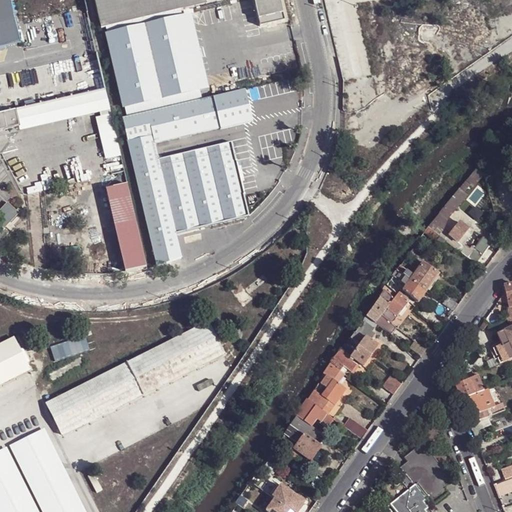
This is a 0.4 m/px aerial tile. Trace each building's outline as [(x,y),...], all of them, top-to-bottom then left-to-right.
[(10,0),(0,0),(0,49),(20,44),(10,0)] [(180,12),(205,6),(203,0),(93,0),(100,30),(105,29),(180,12)] [(282,17),(278,0),(252,0),(257,23),(282,17)] [(105,29),(106,35),(181,18),(180,12),(105,29)] [(191,16),(181,18),(198,92),(207,90),(191,16)] [(284,24),(282,17),(257,23),(259,30),(284,24)] [(198,92),(181,18),(106,35),(123,108),(198,92)] [(14,114),(18,131),(19,135),(100,116),(110,113),(105,92),(14,114)] [(200,102),(198,92),(123,108),(125,118),(147,115),(200,102)] [(245,92),(213,99),(220,130),(253,123),(245,92)] [(220,130),(213,99),(200,102),(147,115),(152,137),(154,146),(220,130)] [(14,114),(0,117),(0,135),(18,131),(14,114)] [(152,137),(147,115),(125,118),(121,120),(126,143),(152,137)] [(111,116),(100,119),(95,120),(105,162),(121,158),(111,116)] [(132,167),(157,162),(154,146),(152,137),(126,143),(132,167)] [(180,260),(174,235),(211,227),(235,222),(248,219),(243,198),(235,164),(231,145),(157,162),(132,167),(155,268),(180,260)] [(259,157),(235,164),(243,198),(267,192),(259,157)] [(447,202),(455,209),(456,209),(467,196),(463,193),(469,186),(472,188),(484,175),(483,173),(480,164),(462,184),(447,202)] [(147,271),(126,185),(105,190),(125,276),(147,271)] [(447,202),(426,227),(437,235),(443,227),(446,221),(455,209),(447,202)] [(0,244),(10,234),(5,230),(21,213),(19,211),(18,213),(8,204),(0,212),(0,244)] [(236,227),(235,222),(211,227),(212,232),(236,227)] [(450,233),(448,236),(457,242),(467,229),(459,222),(450,233)] [(423,231),(442,246),(446,241),(445,241),(437,235),(426,227),(423,231)] [(443,227),(437,235),(445,241),(448,236),(450,233),(443,227)] [(467,229),(457,242),(453,247),(458,251),(472,232),(467,229)] [(448,236),(445,241),(446,241),(453,247),(457,242),(448,236)] [(474,249),(481,255),(491,243),(483,237),(475,248),(474,249)] [(416,241),(412,247),(417,251),(421,245),(416,241)] [(467,258),(475,264),(481,255),(474,249),(475,248),(471,246),(469,249),(464,245),(459,251),(467,258)] [(410,281),(426,292),(439,274),(422,262),(413,276),(410,281)] [(399,266),(396,270),(400,273),(403,275),(406,271),(399,266)] [(406,271),(403,275),(405,277),(410,281),(413,276),(406,271)] [(405,277),(401,283),(405,286),(402,291),(418,303),(426,292),(410,281),(405,277)] [(506,300),(508,308),(511,307),(511,283),(503,286),(505,293),(506,300)] [(382,291),(377,297),(384,302),(389,296),(382,291)] [(426,292),(418,303),(423,307),(431,296),(426,292)] [(496,304),(508,308),(506,300),(505,293),(501,298),(496,304)] [(389,306),(381,316),(391,324),(408,303),(409,302),(406,300),(399,295),(398,294),(397,295),(393,300),(389,306)] [(389,296),(384,302),(389,306),(393,300),(389,296)] [(377,297),(370,308),(388,323),(391,325),(391,324),(381,316),(389,306),(384,302),(377,297)] [(450,310),(453,312),(458,305),(447,298),(442,304),(450,310)] [(388,323),(370,308),(365,316),(371,320),(376,324),(378,326),(383,329),(388,323)] [(365,316),(357,327),(362,331),(371,320),(365,316)] [(368,335),(376,324),(371,320),(362,331),(368,335)] [(46,404),(63,437),(225,355),(207,322),(46,404)] [(368,335),(368,339),(378,326),(376,324),(368,335)] [(511,349),(511,327),(511,328),(503,331),(509,344),(511,349)] [(503,331),(496,335),(501,345),(502,347),(509,344),(503,331)] [(359,346),(350,357),(363,366),(377,346),(368,339),(365,337),(363,339),(359,346)] [(0,385),(30,371),(14,338),(0,345),(0,385)] [(421,357),(426,350),(415,342),(410,349),(421,357)] [(509,344),(502,347),(508,360),(511,358),(511,349),(509,344)] [(498,365),(508,360),(502,347),(501,345),(491,350),(498,365)] [(340,350),(330,364),(334,367),(345,353),(340,350)] [(350,357),(345,353),(334,367),(335,367),(340,371),(342,367),(355,376),(363,366),(350,357)] [(80,360),(50,375),(54,383),(84,367),(80,360)] [(330,364),(325,370),(330,374),(335,367),(334,367),(330,364)] [(448,371),(453,383),(456,382),(451,367),(448,371)] [(317,382),(327,390),(334,381),(323,373),(317,382)] [(475,395),(480,393),(474,379),(469,381),(475,395)] [(394,394),(401,385),(394,380),(387,389),(394,394)] [(343,388),(334,381),(327,390),(321,398),(322,398),(321,401),(316,408),(321,412),(327,416),(334,406),(331,404),(343,388)] [(460,401),(475,395),(469,381),(455,386),(460,401)] [(475,395),(460,401),(469,424),(485,418),(489,416),(491,415),(505,410),(503,404),(495,407),(492,399),(488,390),(480,393),(475,395)] [(306,400),(316,408),(321,401),(313,395),(310,393),(306,400)] [(306,400),(296,415),(297,417),(308,424),(309,422),(313,417),(316,419),(321,412),(316,408),(306,400)] [(321,412),(316,419),(328,428),(333,421),(327,416),(321,412)] [(340,425),(354,435),(355,434),(362,439),(368,431),(347,415),(340,425)] [(308,424),(297,417),(291,426),(304,435),(320,447),(327,438),(310,425),(308,424)] [(469,424),(473,432),(477,430),(488,427),(485,418),(469,424)] [(304,435),(291,426),(283,435),(297,445),(304,435)] [(81,511),(41,430),(9,445),(42,511),(81,511)] [(320,447),(304,435),(297,445),(294,449),(310,461),(320,447)] [(427,511),(421,503),(427,498),(432,504),(447,493),(443,488),(450,483),(444,476),(446,475),(421,444),(402,458),(406,464),(399,470),(401,473),(380,490),(385,496),(381,499),(388,507),(385,509),(386,511),(427,511)] [(34,511),(3,449),(0,450),(0,511),(34,511)] [(274,463),(280,454),(273,449),(267,458),(274,463)] [(310,461),(294,449),(289,456),(305,467),(310,461)] [(511,469),(500,475),(503,483),(511,478),(511,469)] [(494,486),(498,497),(511,492),(511,478),(503,483),(494,486)] [(280,486),(272,498),(274,500),(290,511),(297,511),(304,503),(280,486)] [(290,511),(274,500),(268,508),(265,511),(290,511)]
